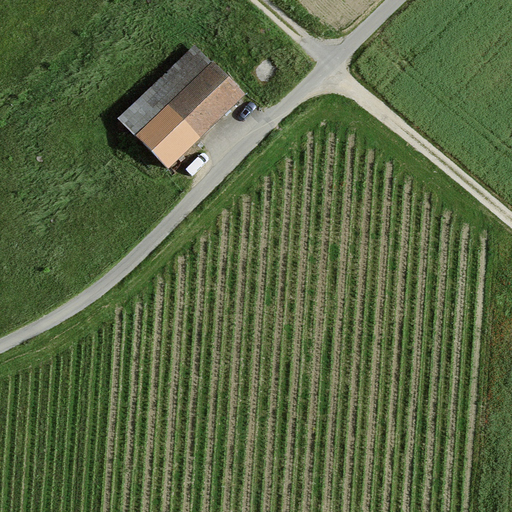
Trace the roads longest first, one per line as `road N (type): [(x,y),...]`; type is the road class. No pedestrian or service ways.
road 1 (residential): [(332,64),(113,284),(0,349)]
road 2 (track): [(258,0),(511,221)]
